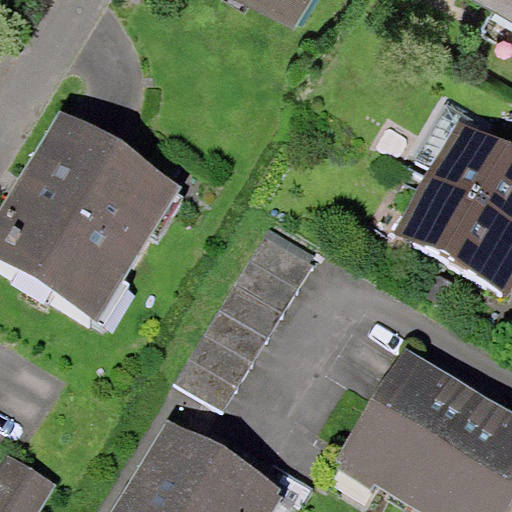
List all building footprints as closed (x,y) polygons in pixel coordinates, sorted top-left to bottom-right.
[(267,0),(304,23),(317,0),(267,0)] [(511,0),(478,0),(511,22),(511,0)] [(0,229),(0,278),(93,337),(178,203),(62,131),(0,229)] [(498,312),(511,288),(511,175),(446,138),(383,248),(498,312)] [(511,440),(396,368),(331,474),(392,511),(510,511),(511,510),(511,440)] [(266,511),(272,504),(160,431),(107,511),(266,511)] [(1,467),(0,467),(0,511),(35,511),(46,493),(1,467)]
